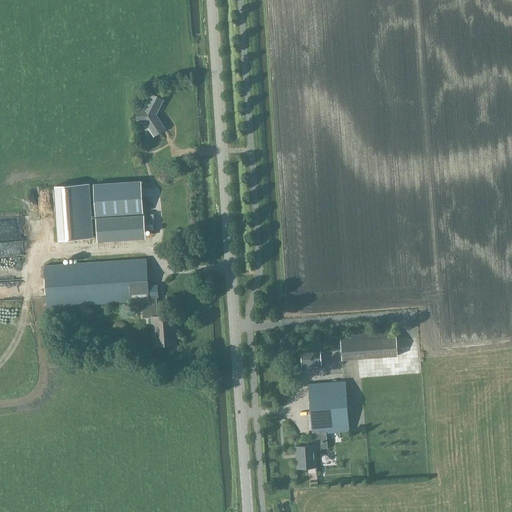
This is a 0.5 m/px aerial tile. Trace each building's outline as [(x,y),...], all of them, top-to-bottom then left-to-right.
[(137,108),(137,122),(145,122),(154,136),(165,129),(155,114),(163,99),(152,94),(145,108),(137,108)] [(94,184),(96,218),(98,238),(145,235),(144,215),(142,181),(94,184)] [(53,187),(57,241),(92,239),(88,184),(53,187)] [(0,235),(0,243),(9,244),(9,236),(0,235)] [(156,343),(175,342),(175,331),(172,331),(171,315),(157,316),(156,297),(158,297),(157,285),(148,286),(147,259),(44,265),(47,306),(142,301),(143,317),(152,317),(153,328),(155,328),(156,343)] [(11,275),(11,290),(23,291),(23,275),(11,275)] [(342,360),(398,356),(396,332),(340,336),(342,360)] [(457,354),(429,355),(430,384),(486,381),(484,342),(456,344),(457,354)] [(320,352),(300,354),(301,366),(321,364),(320,352)] [(314,445),(296,447),(297,468),(317,467),(315,449),(327,448),(326,433),(349,431),(345,381),(309,384),(312,434),(314,434),(314,445)]
